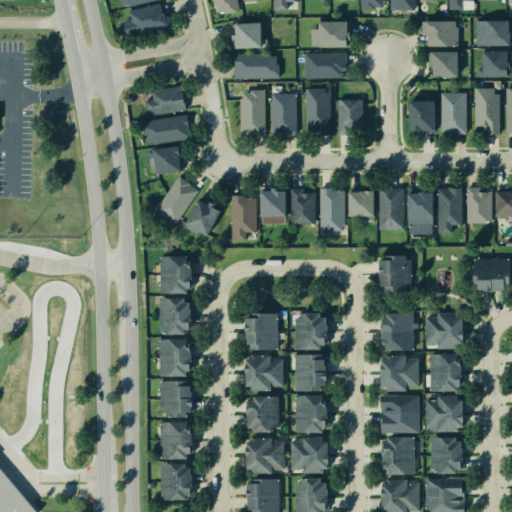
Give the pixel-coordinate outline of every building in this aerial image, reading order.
[(211,0),(236,0),(238,9),(223,12),(223,10),(216,11),(215,5),(213,6),(211,0)] [(271,0),(296,0),(297,1),(286,1),(286,9),(271,9),(271,0)] [(359,0),(381,0),(381,6),(373,6),(373,8),(359,8),(359,0)] [(389,0),(413,0),(413,9),(389,9),(389,0)] [(447,0),(462,0),(462,8),(447,8),(447,0)] [(128,9),(158,3),(160,12),(163,11),(164,16),(167,15),(169,25),(126,34),(123,20),(130,19),(128,9)] [(423,17),(455,17),(455,42),(424,43),(423,17)] [(474,18),(511,18),(511,44),(474,44),(474,18)] [(315,19),(345,19),(345,43),(315,42),(315,19)] [(227,45),(226,26),(257,26),(258,45),(227,45)] [(424,48),(453,47),(454,74),(425,75),(424,48)] [(304,76),(303,50),(344,49),(345,75),(304,76)] [(475,76),(475,50),(505,49),(506,75),(475,76)] [(231,75),(231,50),(278,51),(278,76),(231,75)] [(472,85),(496,85),(497,131),(473,131),(472,85)] [(138,93),(175,86),(179,106),(142,114),(138,93)] [(238,86),(264,86),(263,133),(238,133),(238,86)] [(302,131),(303,86),(328,87),(327,132),(302,131)] [(503,89),(511,88),(511,131),(505,132),(503,89)] [(271,90),(293,91),(293,132),(271,132),(271,90)] [(338,138),(336,93),(359,92),(361,137),(338,138)] [(439,94),(462,94),(462,128),(439,129),(439,94)] [(405,95),(406,130),(431,130),(430,95),(405,95)] [(144,142),(140,121),(181,113),(185,134),(144,142)] [(151,174),(147,148),(178,143),(182,168),(151,174)] [(155,210),(176,176),(197,190),(176,223),(155,210)] [(377,187),(399,187),(399,229),(377,229),(377,187)] [(492,187),(511,187),(511,214),(492,214),(492,187)] [(405,188),(429,188),(429,233),(405,233),(405,188)] [(436,188),(459,188),(459,222),(449,222),(449,232),(436,233),(436,188)] [(320,189),(342,189),(341,232),(319,231),(320,189)] [(347,189),(370,189),(370,213),(347,213),(347,189)] [(463,190),(486,189),(488,219),(465,220),(463,190)] [(262,191),(281,191),(281,213),(262,213),(262,191)] [(291,192),(315,192),(314,225),(290,224),(291,192)] [(231,194),(254,194),(254,238),(231,238),(231,194)] [(183,225),(197,199),(220,211),(205,237),(183,225)] [(157,290),(158,252),(188,253),(187,291),(157,290)] [(377,254),(411,255),(410,290),(376,290),(377,254)] [(470,257),(507,258),(507,289),(469,289),(470,257)] [(156,330),(156,297),(189,297),(188,330),(156,330)] [(375,311),(409,310),(409,347),(376,348),(375,311)] [(294,312),(319,312),(320,346),(295,347),(294,312)] [(423,312),(463,312),(463,345),(423,345),(423,312)] [(241,346),(240,313),(274,313),(274,345),(241,346)] [(157,340),(157,372),(184,372),(183,339),(157,340)] [(427,353),(458,351),(460,385),(429,387),(427,353)] [(293,355),(320,354),(321,386),(294,387),(293,355)] [(241,358),(242,387),(277,386),(276,356),(241,358)] [(376,357),(420,357),(420,387),(376,388),(376,357)] [(157,412),(157,382),(187,383),(187,413),(157,412)] [(240,392),(275,392),(274,429),(240,429),(240,392)] [(292,393),(323,393),(323,430),(292,430),(292,393)] [(376,393),(414,393),(414,431),(377,432),(376,393)] [(423,393),(455,393),(456,429),(424,430),(423,393)] [(157,455),(157,419),(184,418),(185,455),(157,455)] [(287,434),(321,433),(323,468),(289,470),(287,434)] [(239,436),(279,436),(279,470),(239,470),(239,436)] [(377,437),(412,437),(412,472),(377,472),(377,437)] [(424,438),(458,438),(459,468),(425,469),(424,438)] [(155,463),(156,498),(183,497),(183,463),(155,463)] [(0,511),(0,467),(37,511),(0,511)] [(425,475),(461,474),(462,510),(426,511),(425,475)] [(376,511),(376,476),(417,476),(417,511),(376,511)] [(240,510),(241,479),(275,480),(274,510),(240,510)] [(290,480),(323,479),(324,510),(291,511),(290,480)]
